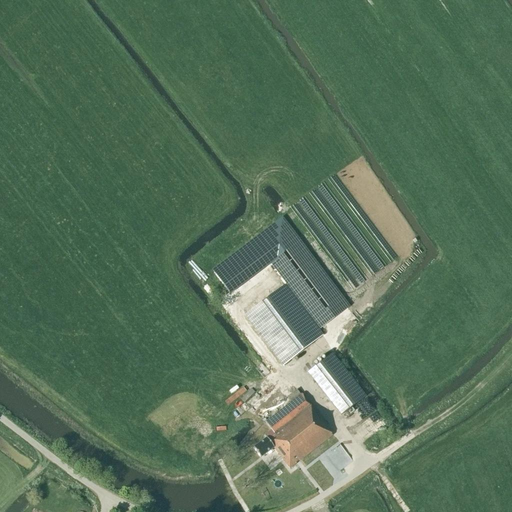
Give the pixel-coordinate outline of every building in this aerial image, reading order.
[(282,366),(322,335),(285,285),(244,316),(282,366)] [(342,415),(365,395),(332,354),(308,373),(342,415)] [(266,439),(253,449),(262,461),(276,450),(290,468),(332,435),(326,427),(328,426),(311,403),(310,404),(301,394),(300,395),(296,390),(287,397),(291,402),(265,423),(271,430),(264,436),(266,439)] [(340,444),(331,452),(344,467),(353,460),(340,444)] [(304,485),(310,480),(315,477),(308,467),(297,476),(304,485)]
